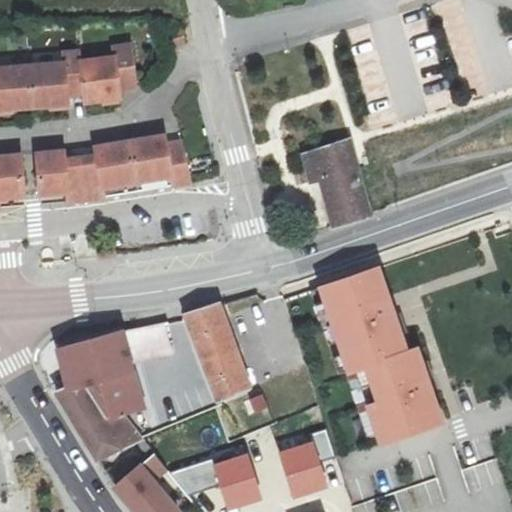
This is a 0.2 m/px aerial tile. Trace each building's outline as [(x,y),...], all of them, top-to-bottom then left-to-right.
[(168,36),(170,47),(187,43),(184,32),(168,36)] [(27,67),(35,108),(43,107),(78,104),(78,97),(95,95),(96,102),(132,98),(131,88),(149,87),(142,42),(124,44),(126,57),(90,60),(89,52),(73,52),(73,62),(27,67)] [(7,111),(35,108),(27,67),(4,70),(3,58),(0,58),(0,101),(6,102),(7,111)] [(337,222),(376,209),(351,132),(261,155),(275,205),(287,201),(284,190),(324,180),(337,222)] [(110,197),(115,196),(114,188),(184,175),(185,183),(203,180),(196,142),(179,145),(177,137),(142,142),(106,147),(107,155),(76,160),(75,151),(48,153),(52,195),(77,193),(78,201),(110,197)] [(0,207),(7,207),(7,198),(35,196),(31,154),(3,157),(3,166),(0,166),(0,207)] [(114,188),(115,196),(185,183),(184,175),(114,188)] [(7,198),(7,207),(36,204),(35,196),(7,198)] [(97,247),(99,261),(115,259),(113,246),(97,247)] [(406,354),(379,270),(321,289),(348,374),(355,372),(379,445),(441,425),(416,351),(406,354)] [(222,303),(189,317),(220,403),(253,391),(222,303)] [(138,328),(148,364),(182,353),(171,319),(138,328)] [(164,425),(148,364),(138,328),(57,350),(67,387),(109,376),(121,412),(131,414),(143,433),(164,425)] [(117,443),(143,433),(131,414),(121,412),(109,376),(67,387),(55,391),(95,461),(119,452),(117,443)] [(263,394),(246,401),(252,415),(268,409),(263,394)] [(280,453),(294,497),(327,487),(318,460),(334,455),(326,429),(310,434),(313,443),(280,453)] [(229,509),(261,499),(246,454),(214,464),(213,460),(168,474),(185,493),(220,482),(229,509)] [(116,488),(135,511),(179,511),(180,511),(155,482),(166,471),(153,456),(116,488)]
